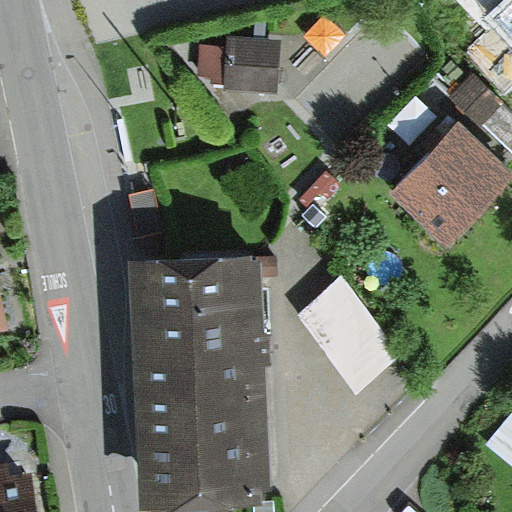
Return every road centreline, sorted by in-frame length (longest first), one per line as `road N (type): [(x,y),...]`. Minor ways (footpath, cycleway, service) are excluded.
road 1 (tertiary): [(8,0),(85,387)]
road 2 (residential): [(511,342),(359,511)]
road 3 (tertiary): [(85,387),(108,511)]
